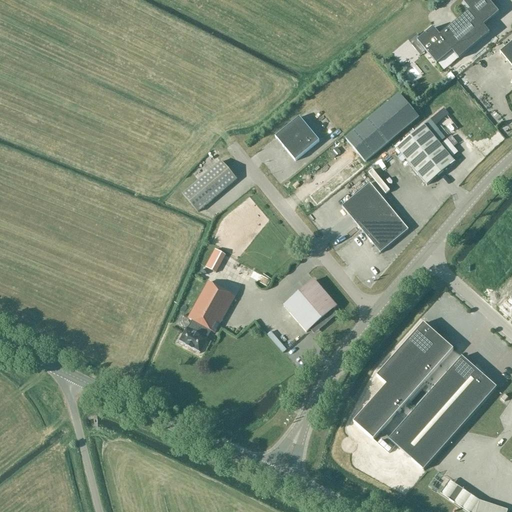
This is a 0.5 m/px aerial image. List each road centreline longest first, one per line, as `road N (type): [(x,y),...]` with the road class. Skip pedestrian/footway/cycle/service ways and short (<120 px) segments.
road 1 (secondary): [(269,472),(69,375)]
road 2 (unclassified): [(230,145),(374,312)]
road 3 (tertiary): [(99,511),(69,375)]
road 4 (unclassified): [(301,429),(329,372),(374,312)]
road 5 (unclassified): [(424,255),(511,157)]
